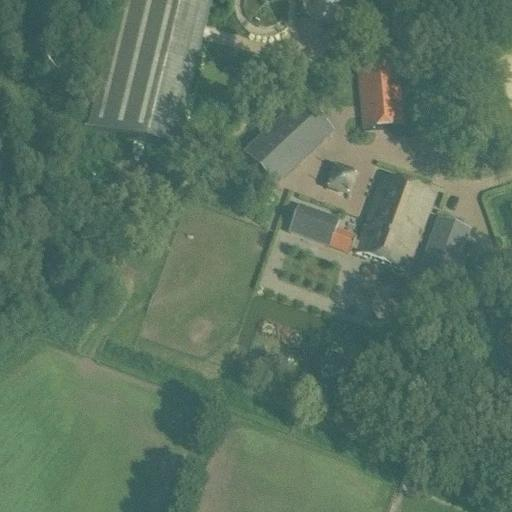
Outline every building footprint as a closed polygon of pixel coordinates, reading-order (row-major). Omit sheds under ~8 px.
[(176,152),(212,0),(118,0),(87,131),(176,152)] [(364,134),(404,130),(397,48),(357,52),(364,134)] [(275,190),(334,134),(302,100),(243,156),(275,190)] [(338,195),(348,171),(324,162),(315,186),(338,195)] [(407,270),(434,197),(386,180),(359,253),(407,270)] [(87,229),(95,204),(78,198),(71,224),(87,229)] [(339,221),(298,206),(288,235),(349,257),(356,237),(336,230),(339,221)] [(437,220),(417,277),(450,289),(471,232),(437,220)]
